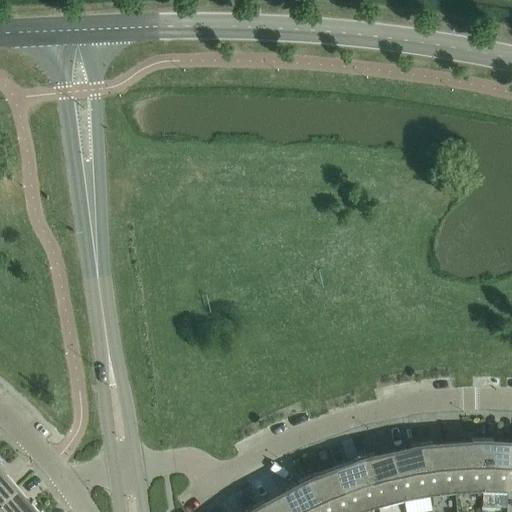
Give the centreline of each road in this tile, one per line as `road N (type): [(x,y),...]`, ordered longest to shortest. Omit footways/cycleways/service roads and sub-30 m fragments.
road 1 (unclassified): [(511,59),(279,29),(89,30)]
road 2 (residential): [(125,468),(186,461),(214,483),(325,426),(424,402),(511,399)]
road 3 (tertiary): [(54,33),(75,201),(96,278)]
road 4 (tertiary): [(96,278),(89,30)]
road 5 (tertiary): [(125,468),(96,278)]
